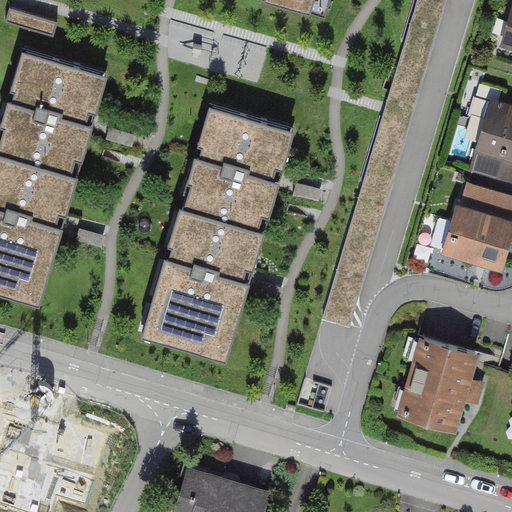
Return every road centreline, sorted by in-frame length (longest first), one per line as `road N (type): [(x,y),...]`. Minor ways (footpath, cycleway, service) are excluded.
road 1 (residential): [(463,0),(374,287),(381,313)]
road 2 (residential): [(0,356),(175,406)]
road 3 (residential): [(341,457),(511,507)]
road 4 (residential): [(175,406),(341,457)]
road 5 (residential): [(341,457),(381,313)]
road 6 (residential): [(381,313),(412,286),(511,311)]
